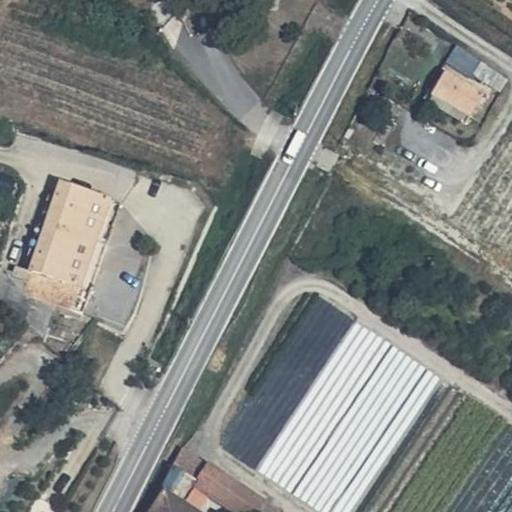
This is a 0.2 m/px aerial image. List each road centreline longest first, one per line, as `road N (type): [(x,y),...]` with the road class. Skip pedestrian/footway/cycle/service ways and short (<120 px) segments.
road 1 (secondary): [(380,0),(110,511)]
road 2 (unknown): [(0,132),(137,171),(188,207),(187,253),(138,371),(140,386),(165,404)]
